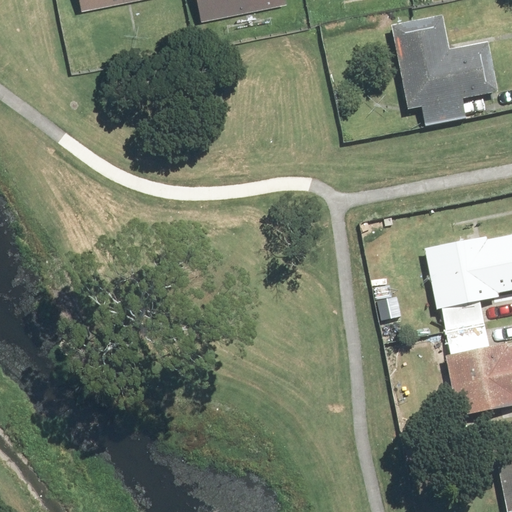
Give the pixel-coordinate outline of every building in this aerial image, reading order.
[(77,0),(80,8),(121,0),(77,0)] [(194,0),(198,17),(282,0),(194,0)] [(442,15),(389,25),(406,109),(497,91),(487,41),(449,49),(442,15)] [(485,234),(421,246),(434,310),(497,297),(496,294),(511,290),(511,233),(485,238),(485,234)] [(506,344),(443,356),(455,417),(511,405),(511,345),(506,347),(506,344)] [(511,449),(493,453),(504,511),(507,511),(511,511),(511,449)]
